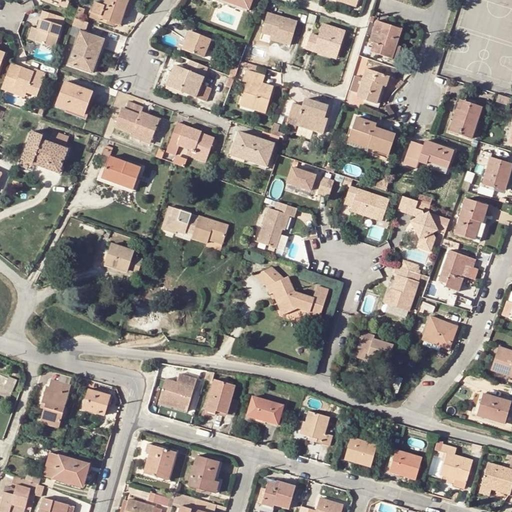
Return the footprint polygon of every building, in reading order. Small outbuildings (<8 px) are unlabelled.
[(47,0),(61,5),(60,7),(68,10),(71,0),(47,0)] [(129,0),(106,0),(104,6),(95,2),(91,13),(102,16),(101,19),(116,24),(119,13),(124,15),(125,14),(129,0)] [(135,0),(129,0),(125,14),(130,16),(135,0)] [(226,0),(249,8),(251,0),(226,0)] [(79,8),(75,18),(82,20),(85,10),(79,8)] [(57,16),(43,11),(40,19),(43,20),(35,43),(53,50),(62,27),(54,24),(57,16)] [(100,21),(101,19),(102,16),(91,13),(90,17),(100,21)] [(124,15),(119,13),(116,24),(121,25),(124,15)] [(297,23),(267,15),(261,36),(270,38),(276,40),(275,44),(290,48),(297,23)] [(307,25),(314,27),(317,18),(309,16),(307,25)] [(35,43),(43,20),(40,19),(36,29),(32,27),(27,40),(35,43)] [(400,29),(376,21),(368,43),(372,44),(370,53),(391,59),(395,46),(400,29)] [(346,30),(323,23),(318,36),(311,33),(306,50),(322,55),(323,52),(337,56),(346,30)] [(203,57),(210,38),(191,31),(184,49),(203,57)] [(92,73),(104,40),(81,32),(69,64),(92,73)] [(400,47),(395,46),(391,59),(396,61),(400,47)] [(168,86),(197,97),(200,88),(205,77),(208,68),(189,60),(186,69),(175,65),(168,86)] [(2,89),(13,93),(15,88),(27,93),(38,97),(47,74),(39,71),(37,74),(34,73),(12,64),(2,89)] [(222,67),(216,64),(213,70),(220,73),(222,67)] [(260,74),(254,73),(256,68),(247,65),(242,81),(247,83),(241,101),(256,106),(254,110),(265,114),(273,88),(262,84),(261,87),(257,86),(260,74)] [(354,77),(349,92),(357,94),(356,98),(376,104),(382,86),(385,87),(388,77),(365,69),(362,80),(354,77)] [(234,78),(228,76),(224,87),(230,89),(234,78)] [(214,81),(205,77),(200,88),(210,92),(214,81)] [(84,116),(93,93),(65,82),(57,105),(84,116)] [(27,93),(15,88),(13,93),(26,98),(27,93)] [(511,108),(511,105),(511,99),(497,95),(495,102),(511,108)] [(289,117),(298,120),(296,124),(324,133),(328,118),(325,118),(328,107),(304,99),(302,106),(293,103),(289,117)] [(142,107),(125,101),(115,126),(133,132),(152,140),(160,120),(141,112),(142,107)] [(240,105),(254,110),(256,106),(241,101),(240,105)] [(480,107),(463,101),(460,111),(456,109),(449,132),(471,139),(480,107)] [(295,129),(296,124),(298,120),(289,117),(286,126),(295,129)] [(375,128),(376,124),(356,117),(348,141),(388,156),(395,135),(375,128)] [(201,133),(176,124),(166,152),(176,156),(179,146),(194,152),(207,157),(213,142),(200,137),(201,133)] [(280,126),(275,124),(271,134),(280,137),(281,134),(278,133),(280,126)] [(65,149),(69,137),(53,131),(50,143),(42,140),(44,135),(32,131),(22,159),(59,173),(68,149),(65,149)] [(151,144),(152,140),(133,132),(131,137),(151,144)] [(266,165),(273,144),(239,133),(232,153),(266,165)] [(333,155),(337,141),(331,139),(327,153),(333,155)] [(422,146),(410,142),(403,164),(416,168),(418,163),(425,165),(426,162),(447,169),(453,150),(424,141),(422,146)] [(111,151),(104,148),(102,155),(109,157),(111,151)] [(206,162),(207,157),(194,152),(192,157),(206,162)] [(504,191),(511,164),(482,155),(479,163),(486,165),(481,184),(504,191)] [(141,168),(109,157),(102,178),(133,190),(141,168)] [(447,169),(426,162),(425,165),(429,166),(429,169),(445,174),(447,169)] [(311,194),(317,176),(291,167),(285,185),(311,194)] [(327,197),(333,182),(322,178),(317,194),(327,197)] [(384,192),(387,182),(382,180),(375,183),(374,188),(384,192)] [(381,223),(389,200),(350,187),(343,205),(351,208),(350,212),(381,223)] [(433,199),(419,195),(417,202),(425,205),(430,206),(433,199)] [(422,215),(422,214),(422,212),(415,210),(417,202),(401,197),(396,211),(416,218),(416,219),(410,222),(419,241),(416,248),(431,253),(435,239),(432,235),(438,231),(428,213),(422,215)] [(486,205),(465,199),(455,234),(475,240),(479,223),(482,223),(486,205)] [(415,210),(422,212),(425,205),(417,202),(415,210)] [(290,218),(294,219),(296,210),(276,203),(273,211),(268,209),(256,244),(276,250),(283,231),(285,232),(290,218)] [(192,213),(169,205),(161,229),(176,234),(177,231),(184,234),(185,231),(193,234),(192,239),(207,244),(210,237),(223,242),(228,224),(199,215),(198,217),(191,215),(192,213)] [(482,223),(479,223),(475,240),(480,242),(486,224),(482,223)] [(282,234),(278,247),(285,249),(289,236),(282,234)] [(105,264),(127,271),(137,275),(142,259),(132,256),(134,252),(111,244),(105,264)] [(462,276),(465,266),(473,268),(475,260),(449,251),(438,281),(450,285),(449,288),(458,291),(463,279),(461,278),(462,276)] [(418,266),(403,261),(401,269),(416,273),(418,266)] [(465,266),(462,276),(472,279),(475,269),(473,268),(465,266)] [(383,304),(409,313),(421,275),(416,273),(401,269),(395,267),(393,275),(395,276),(391,290),(387,289),(383,304)] [(253,277),(264,288),(283,281),(271,269),(253,277)] [(332,288),(333,285),(339,287),(341,280),(321,274),(318,283),(332,288)] [(286,280),(283,281),(264,288),(268,297),(271,296),(275,294),(281,306),(276,308),(281,318),(296,312),(306,315),(304,321),(317,326),(327,294),(315,289),(311,301),(292,295),(286,280)] [(281,306),(275,294),(271,296),(276,308),(281,306)] [(422,301),(419,307),(424,309),(432,313),(434,306),(422,301)] [(502,315),(511,318),(511,303),(508,301),(502,315)] [(141,302),(139,308),(151,312),(152,306),(141,302)] [(153,312),(151,312),(139,308),(136,318),(131,316),(128,325),(133,327),(147,332),(153,312)] [(306,315),(296,312),(281,318),(303,326),(304,321),(306,315)] [(448,349),(456,326),(430,317),(422,340),(448,349)] [(404,344),(408,335),(392,330),(389,339),(404,344)] [(385,369),(394,344),(362,334),(353,358),(385,369)] [(505,349),(498,347),(490,369),(511,376),(511,351),(510,356),(504,354),(505,349)] [(212,383),(215,374),(207,373),(205,381),(212,383)] [(165,380),(159,400),(188,408),(197,380),(178,375),(176,383),(165,380)] [(62,376),(60,382),(70,386),(72,380),(62,376)] [(387,391),(396,394),(402,379),(393,376),(387,391)] [(8,377),(3,389),(11,393),(16,380),(8,377)] [(81,378),(78,387),(85,390),(88,380),(81,378)] [(72,386),(70,386),(60,382),(53,380),(50,388),(47,387),(43,403),(45,404),(41,417),(61,422),(66,405),(61,404),(64,393),(69,394),(72,386)] [(231,400),(234,387),(214,381),(205,411),(210,413),(211,410),(234,417),(238,402),(231,400)] [(105,416),(111,397),(88,390),(82,409),(105,416)] [(64,393),(61,404),(66,405),(69,394),(64,393)] [(504,424),(511,402),(483,393),(476,415),(504,424)] [(277,424),(283,406),(252,397),(247,416),(261,420),(262,419),(277,424)] [(187,413),(188,408),(159,400),(158,404),(187,413)] [(341,420),(344,410),(332,406),(329,417),(341,420)] [(308,412),(305,422),(302,435),(310,437),(313,438),(312,441),(328,446),(331,436),(325,434),(329,418),(308,412)] [(59,428),(61,422),(41,417),(40,422),(59,428)] [(371,467),(376,447),(351,439),(345,459),(371,467)] [(442,445),(443,443),(435,440),(432,450),(446,454),(438,482),(464,490),(472,462),(454,457),(456,449),(442,445)] [(167,481),(175,453),(148,445),(146,452),(149,453),(143,473),(167,481)] [(415,480),(421,459),(395,451),(389,472),(415,480)] [(90,465),(58,455),(50,453),(43,476),(81,487),(82,485),(84,476),(87,477),(90,465)] [(218,462),(196,456),(188,487),(210,493),(213,481),(218,462)] [(511,471),(487,464),(480,487),(490,490),(509,495),(511,483),(511,471)] [(38,485),(40,485),(43,476),(28,472),(25,480),(38,485)] [(0,504),(0,511),(9,511),(12,504),(25,508),(30,493),(35,495),(37,491),(38,485),(17,478),(15,485),(17,485),(13,496),(3,493),(0,504)] [(218,482),(213,481),(210,493),(215,494),(218,482)] [(268,482),(262,501),(275,505),(289,509),(295,488),(276,482),(276,485),(268,482)] [(488,497),(490,490),(480,487),(478,494),(488,497)] [(12,504),(9,511),(25,511),(26,511),(29,511),(30,511),(35,495),(30,493),(25,508),(12,504)] [(170,511),(173,504),(174,500),(150,493),(148,501),(168,507),(166,511),(170,511)] [(174,500),(173,504),(180,506),(190,509),(192,498),(176,494),(175,496),(174,500)] [(66,511),(68,505),(44,498),(39,511),(66,511)] [(192,498),(190,509),(180,506),(178,511),(211,511),(213,504),(192,498)] [(125,511),(129,500),(124,499),(120,511),(125,511)] [(129,499),(129,500),(125,511),(161,511),(162,510),(129,499)] [(308,511),(340,511),(343,506),(319,499),(315,511),(309,510),(308,511)] [(262,501),(261,506),(274,509),(275,505),(262,501)]
